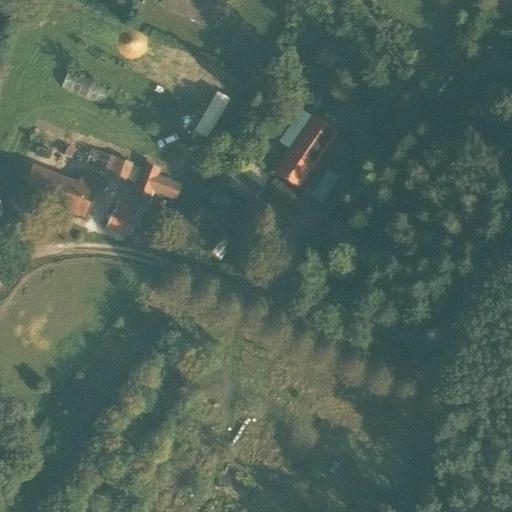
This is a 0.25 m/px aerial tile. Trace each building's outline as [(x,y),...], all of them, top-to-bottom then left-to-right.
[(207,27),(218,0),(160,0),(158,6),(207,27)] [(433,0),(444,9),(451,0),(433,0)] [(195,67),(176,57),(167,74),(185,84),(195,67)] [(312,117),(301,109),(279,142),(289,149),(273,173),(298,190),(337,133),(312,116),(312,117)] [(67,147),(64,156),(71,158),(75,149),(67,147)] [(134,164),(109,154),(102,172),(126,182),(127,180),(137,183),(131,197),(143,202),(144,199),(171,209),(180,184),(158,176),(160,169),(143,163),(141,169),(133,166),(134,164)] [(53,206),(64,178),(31,165),(20,193),(53,206)] [(251,204),(262,189),(237,172),(226,187),(251,204)] [(78,184),(64,178),(53,206),(86,218),(95,197),(100,199),(106,182),(82,173),(78,184)] [(131,235),(138,216),(136,216),(138,212),(118,204),(116,208),(114,207),(106,226),(131,235)] [(174,231),(220,261),(233,241),(212,226),(209,231),(186,214),(174,231)] [(334,220),(325,233),(356,255),(365,242),(334,220)]
